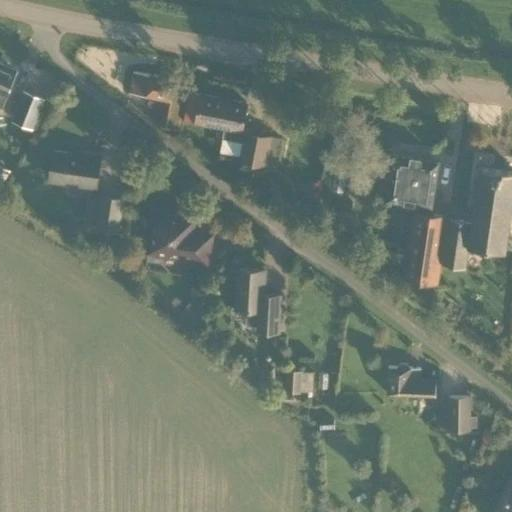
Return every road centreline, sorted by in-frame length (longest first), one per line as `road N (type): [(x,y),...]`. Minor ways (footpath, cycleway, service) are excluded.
road 1 (unclassified): [(511,412),(88,91),(57,60),(41,20)]
road 2 (tertiary): [(511,93),(41,20)]
